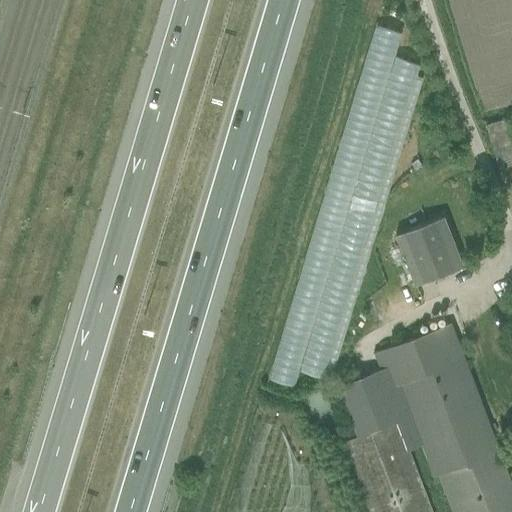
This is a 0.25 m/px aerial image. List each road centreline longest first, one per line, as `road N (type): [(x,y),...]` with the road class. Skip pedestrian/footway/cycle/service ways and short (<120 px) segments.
road 1 (motorway): [(132,511),(287,0)]
road 2 (motorway): [(191,0),(40,511)]
road 3 (unclassified): [(511,233),(423,0)]
